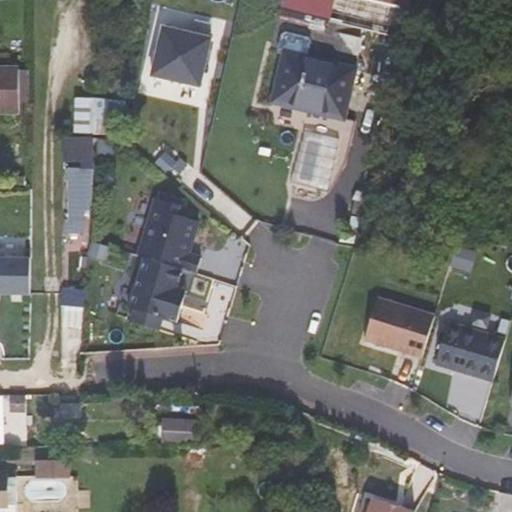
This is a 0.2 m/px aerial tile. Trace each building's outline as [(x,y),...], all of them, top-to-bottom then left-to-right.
[(152,77),(200,88),(211,39),(162,28),(152,77)] [(354,67),(306,56),(309,39),(307,35),(284,30),(280,33),(277,49),(284,51),(273,100),(343,116),(354,67)] [(0,111),(19,111),(19,89),(28,89),(29,70),(19,70),(19,67),(0,67),(0,111)] [(75,95),(73,131),(109,133),(110,97),(75,95)] [(337,137),(304,129),(292,180),(326,188),(337,137)] [(92,138),(65,137),(64,158),(69,158),(66,232),(83,232),(84,218),(89,218),(93,159),(92,138)] [(179,206),(156,199),(139,256),(145,258),(183,269),(197,273),(201,259),(186,254),(188,245),(191,246),(198,222),(176,216),(179,206)] [(183,269),(145,258),(129,308),(134,309),(163,318),(177,323),(183,303),(174,300),(177,289),(183,269)] [(177,289),(174,300),(183,303),(187,291),(177,289)] [(434,315),(377,298),(365,340),(421,357),(434,315)] [(61,329),(84,329),(85,304),(61,304),(61,329)] [(163,318),(134,309),(130,322),(159,331),(163,318)] [(488,336),(448,323),(435,364),(476,377),(488,336)] [(133,431),(133,446),(170,446),(170,431),(133,431)] [(17,511),(17,477),(8,476),(8,505),(0,505),(0,511),(17,511)] [(0,505),(8,505),(8,476),(0,476),(0,505)] [(409,511),(366,499),(361,511),(409,511)]
